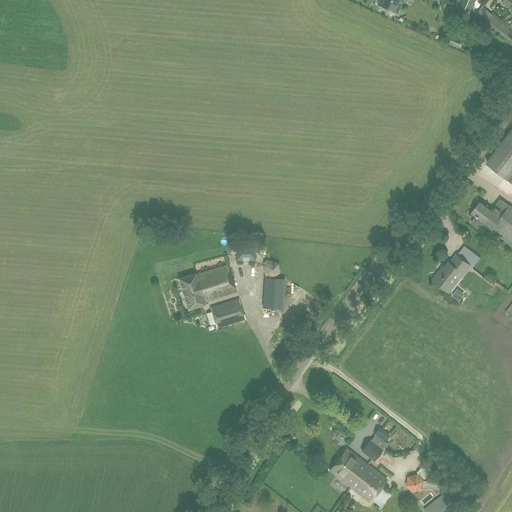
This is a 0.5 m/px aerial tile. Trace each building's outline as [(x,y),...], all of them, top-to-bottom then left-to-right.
[(396,13),(402,0),(379,0),(377,4),(396,13)] [(464,0),(462,7),(471,11),(475,0),(464,0)] [(511,0),(504,0),(502,3),(511,10),(511,0)] [(476,16),(498,35),(505,26),(483,7),(476,16)] [(511,31),(505,26),(498,35),(511,46),(511,37),(508,34),(511,31)] [(511,130),(487,164),(511,182),(511,130)] [(494,228),(503,234),(499,239),(511,248),(511,208),(510,207),(504,214),(496,208),(493,213),(480,203),(472,213),(493,229),(494,228)] [(179,230),(179,240),(191,240),(191,231),(179,230)] [(236,246),(237,260),(255,260),(254,246),(236,246)] [(448,292),(468,265),(456,256),(449,264),(448,263),(440,273),(438,272),(432,280),(448,292)] [(274,277),(282,275),(279,263),(271,265),(274,277)] [(204,302),(237,292),(228,264),(179,279),(188,310),(205,305),(204,302)] [(266,279),(264,302),(276,303),(277,298),(282,298),(283,280),(266,279)] [(217,329),(245,320),(239,299),(210,308),(217,329)] [(390,448),(395,441),(379,429),(375,435),(390,448)] [(374,461),(382,450),(370,441),(362,452),(374,461)] [(350,487),(367,465),(346,449),(329,471),(350,487)] [(387,480),(367,465),(350,487),(369,502),(387,480)] [(421,478),(411,477),(408,478),(405,486),(412,493),(420,490),(423,482),(421,478)] [(439,497),(448,508),(454,503),(446,492),(439,497)] [(439,497),(426,506),(429,511),(444,511),(448,510),(439,497)]
